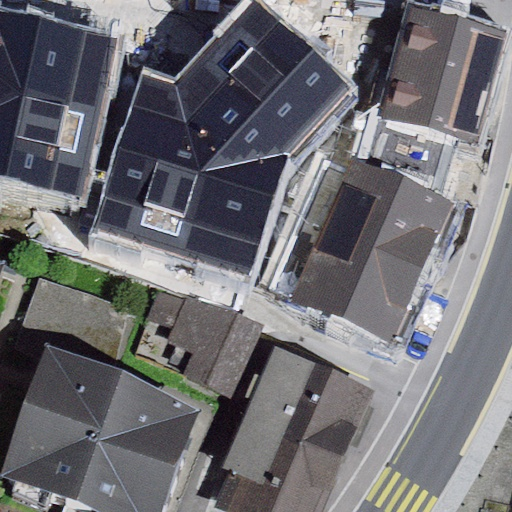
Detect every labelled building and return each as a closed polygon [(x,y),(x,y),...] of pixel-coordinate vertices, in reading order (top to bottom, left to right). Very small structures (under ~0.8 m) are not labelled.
[(176,86),(142,76),(95,234),(253,281),(290,158),(353,90),(256,0),(176,86)] [(0,9),(0,186),(83,205),(121,36),(0,9)] [(510,37),(409,9),(378,122),(479,149),(510,37)] [(453,210),(354,165),(293,300),(392,345),(453,210)] [(126,310),(44,281),(22,331),(116,365),(126,310)] [(256,333),(161,295),(151,321),(174,330),(168,344),(195,355),(186,377),(231,395),(256,333)] [(375,395),(277,352),(243,424),(344,468),(375,395)] [(165,511),(202,416),(50,358),(4,479),(72,505),(68,511),(165,511)] [(325,511),(344,468),(243,424),(223,470),(239,476),(223,510),(227,511),(325,511)]
